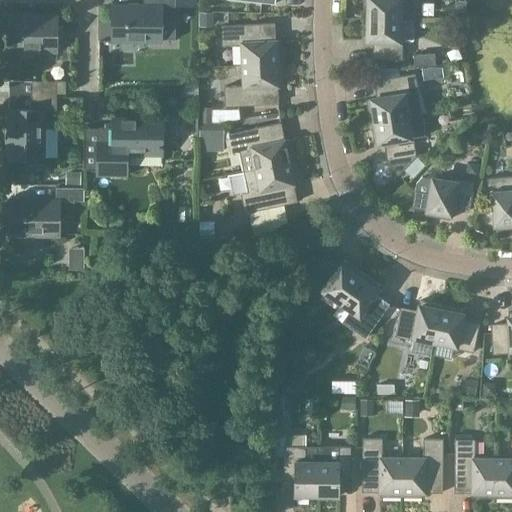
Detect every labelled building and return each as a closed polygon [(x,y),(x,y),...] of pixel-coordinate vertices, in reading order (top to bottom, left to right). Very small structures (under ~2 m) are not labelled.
[(142,0),(143,5),(111,5),(111,41),(113,41),(113,39),(142,40),(142,41),(161,41),(161,39),(174,40),(174,22),(161,21),(162,6),(175,6),(175,0),(142,0)] [(362,0),(362,18),(399,19),(414,19),(414,0),(362,0)] [(56,51),(56,15),(7,14),(6,51),(9,51),(9,48),(37,49),(37,51),(56,51)] [(399,41),(399,19),(362,18),(361,40),(373,41),(373,59),(401,59),(401,41),(399,41)] [(242,65),(280,63),(279,41),(275,41),(274,23),(220,26),(221,45),(241,44),(242,65)] [(280,63),(242,65),(243,85),(223,86),(224,106),(278,103),(277,85),(282,85),(280,63)] [(377,98),(365,100),(369,122),(420,114),(418,102),(414,74),(374,80),(377,98)] [(65,81),(56,81),(31,80),(31,95),(56,95),(56,93),(65,93),(65,81)] [(56,95),(31,95),(31,108),(8,108),(7,158),(43,159),(43,156),(42,156),(42,127),(44,127),(44,109),(56,110),(56,95)] [(211,113),(211,127),(238,126),(237,112),(211,113)] [(420,114),(369,122),(372,143),(384,142),(387,161),(398,174),(415,156),(412,138),(424,136),(420,114)] [(83,127),(83,169),(96,169),(96,174),(126,174),(126,154),(161,154),(161,146),(165,146),(165,136),(162,136),(162,118),(112,118),(112,127),(83,127)] [(255,169),(293,161),(288,139),(284,140),(280,123),(228,133),(232,153),(238,151),(243,172),(255,169)] [(255,169),(243,172),(247,192),(240,193),(244,212),(296,201),(293,184),(297,183),(293,161),(255,169)] [(511,176),(486,178),(487,193),(492,192),(494,230),(511,228),(511,176)] [(455,182),(431,178),(421,177),(415,183),(411,208),(426,210),(425,215),(449,219),(451,207),(468,210),(473,183),(455,180),(455,182)] [(84,187),(82,187),(55,187),(55,199),(9,199),(8,235),(11,235),(11,233),(40,234),(40,235),(59,235),(59,200),(84,201),(84,187)] [(340,303),(362,272),(343,259),(336,269),(322,259),(306,282),(321,292),(322,290),(340,303)] [(364,338),(372,328),(388,305),(373,295),(380,285),(362,272),(340,303),(349,309),(340,322),(364,338)] [(433,341),(441,305),(419,300),(417,312),(399,308),(394,336),(412,339),(412,337),(433,341)] [(441,305),(433,341),(455,346),(454,348),(472,352),(478,325),(460,321),(463,309),(441,305)] [(510,350),(511,349),(511,312),(507,312),(508,324),(490,325),(491,353),(510,352),(510,350)] [(474,439),(471,439),(471,434),(454,434),(453,492),(471,493),(471,497),(494,498),(494,459),(473,458),(474,439)] [(401,497),(402,458),(381,458),(381,438),(362,438),(361,491),(379,492),(379,496),(401,497)] [(402,458),(401,497),(423,497),(423,492),(441,492),(442,439),(422,439),(422,458),(402,458)] [(316,496),(316,446),(283,446),(282,472),(294,472),(293,496),(316,496)] [(350,447),(338,446),(316,446),(316,496),(338,496),(338,473),(349,473),(350,447)] [(511,458),(494,459),(494,498),(511,497),(511,458)]
